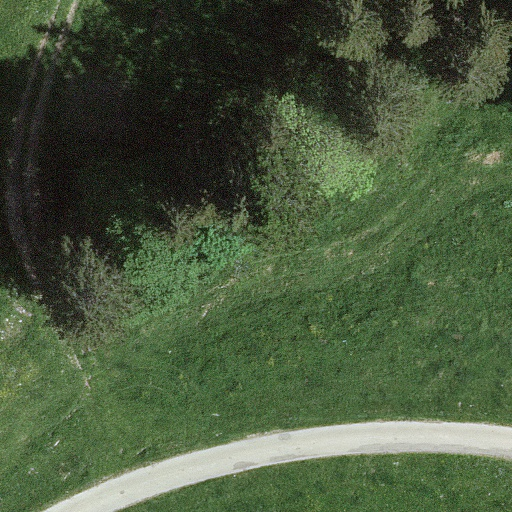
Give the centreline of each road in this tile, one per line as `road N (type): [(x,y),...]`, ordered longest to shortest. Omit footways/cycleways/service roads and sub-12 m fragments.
road 1 (track): [(128,486),(2,315),(67,0)]
road 2 (unclassified): [(511,443),(332,439),(236,455),(128,486),(75,511)]
